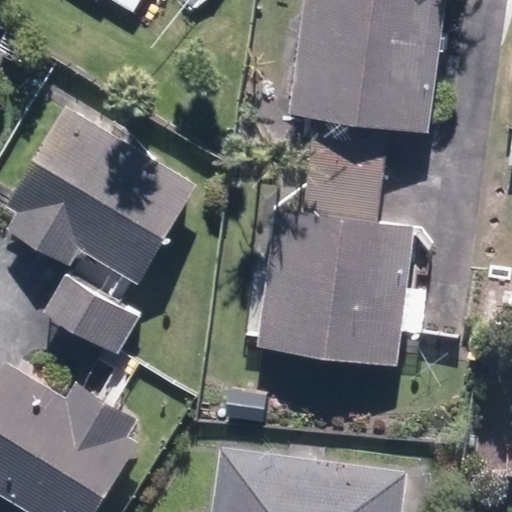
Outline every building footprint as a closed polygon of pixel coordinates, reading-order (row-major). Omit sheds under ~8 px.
[(110,0),(136,16),(145,0),(110,0)] [(279,200),(259,345),(401,365),(421,221),(380,216),(392,126),(433,131),(450,0),(305,0),(290,116),(314,119),(302,203),(279,200)] [(71,97),(0,216),(0,222),(74,266),(85,247),(143,281),(206,177),(71,97)] [(69,271),(46,311),(120,353),(143,312),(69,271)] [(0,487),(40,511),(97,511),(153,423),(79,378),(70,393),(11,356),(0,374),(0,487)] [(224,450),(215,511),(406,511),(412,475),(224,450)]
